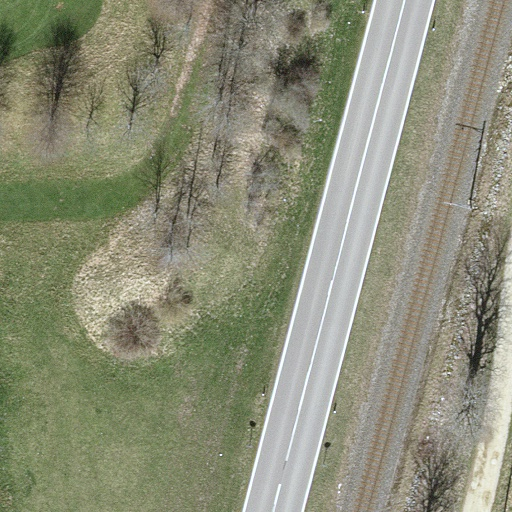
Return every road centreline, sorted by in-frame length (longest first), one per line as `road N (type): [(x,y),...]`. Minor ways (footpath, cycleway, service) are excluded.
road 1 (primary): [(275,511),(407,0)]
road 2 (track): [(472,511),(511,363)]
